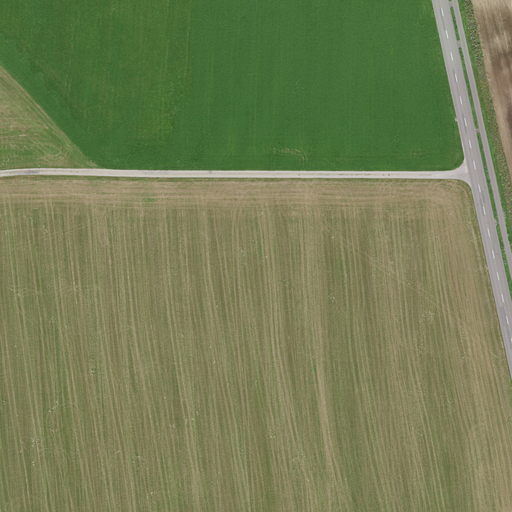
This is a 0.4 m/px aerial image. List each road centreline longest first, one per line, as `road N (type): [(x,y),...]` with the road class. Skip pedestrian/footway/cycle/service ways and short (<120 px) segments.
road 1 (track): [(476,171),(0,173)]
road 2 (tertiary): [(441,0),(511,341)]
